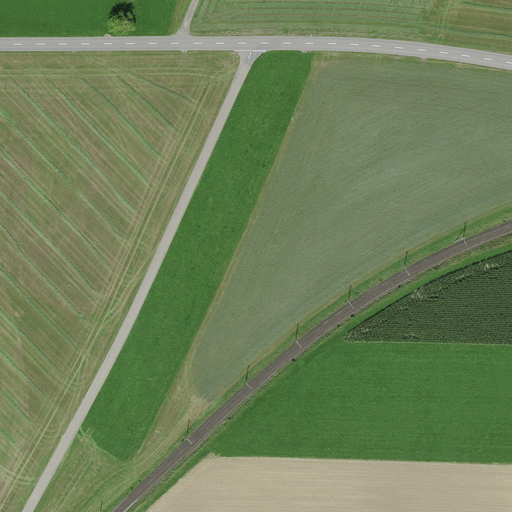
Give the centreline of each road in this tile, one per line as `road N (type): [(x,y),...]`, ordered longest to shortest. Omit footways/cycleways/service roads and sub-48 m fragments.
road 1 (unclassified): [(28,511),(255,43)]
road 2 (tertiary): [(511,63),(399,47),(255,43)]
road 3 (tertiary): [(255,43),(0,45)]
road 4 (track): [(147,511),(282,385)]
